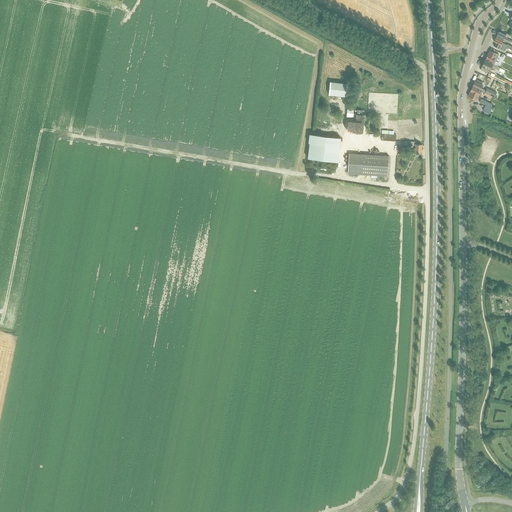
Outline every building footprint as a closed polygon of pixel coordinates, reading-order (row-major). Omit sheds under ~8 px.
[(510,43),(511,40),(504,37),(506,34),(498,31),(496,36),(510,43)] [(506,45),(502,43),(503,40),(496,37),(493,41),(496,42),(494,46),(504,51),(506,47),(511,50),(511,49),(511,46),(507,44),(506,45)] [(498,54),(496,53),(489,50),(487,54),(485,59),(484,60),(491,64),(493,60),(495,61),(498,54)] [(491,64),(484,60),(481,66),(481,67),(480,69),(487,73),(489,70),(491,67),(498,70),(499,68),(491,64)] [(474,81),(471,87),(482,92),(494,97),(496,93),(487,88),(485,91),(480,88),(482,85),(474,81)] [(470,91),(468,96),(476,100),(478,95),(480,96),(482,92),(471,87),(471,88),(470,88),(470,89),(470,90),(470,91)] [(480,102),(486,105),(491,107),(493,105),(481,99),(480,102)] [(491,107),(486,105),(483,111),(489,114),(492,108),(491,108),(491,107)] [(310,135),(307,159),(309,159),(338,162),(340,138),(313,135),(312,135),(310,135)] [(421,153),(421,145),(415,145),(415,142),(404,142),(404,146),(415,146),(415,153),(421,153)] [(347,174),(376,175),(387,176),(389,156),(349,154),(347,174)]
